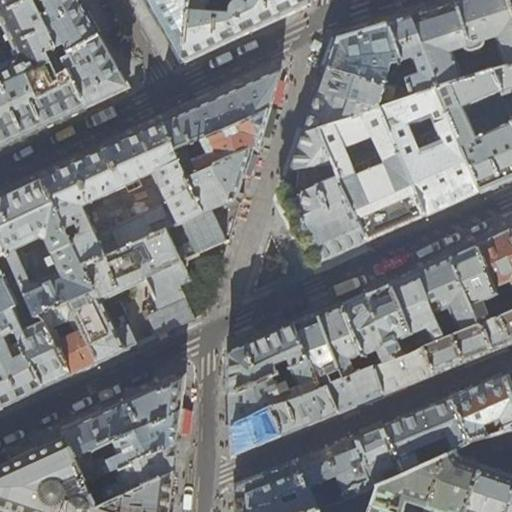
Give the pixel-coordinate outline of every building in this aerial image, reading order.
[(0,0),(0,148),(34,132),(85,108),(59,57),(33,4),(31,0),(0,0)] [(84,10),(77,0),(40,0),(33,4),(59,57),(99,36),(84,10)] [(146,0),(183,63),(184,62),(189,0),(146,0)] [(189,0),(184,62),(238,37),(310,4),(310,0),(189,0)] [(434,7),(407,15),(440,90),(492,72),(511,64),(511,16),(505,0),(462,0),(455,3),(455,2),(434,7)] [(404,16),(387,22),(410,92),(412,99),(436,91),(440,90),(407,15),(404,16)] [(332,54),(326,67),(410,92),(387,22),(357,32),(337,40),(332,54)] [(111,57),(99,36),(59,57),(85,108),(105,99),(128,88),(111,57)] [(511,64),(492,72),(501,96),(511,92),(511,99),(510,101),(508,97),(503,99),(511,119),(511,64)] [(312,109),(303,137),(318,131),(379,110),(412,99),(410,92),(326,67),(322,81),(312,109)] [(217,98),(163,124),(174,150),(270,107),(274,93),(281,70),(279,68),(217,98)] [(436,91),(451,124),(480,193),(508,181),(511,178),(511,119),(503,99),(501,96),(492,72),(440,90),(436,91)] [(412,99),(379,110),(425,216),(452,205),(480,193),(451,124),(436,91),(412,99)] [(264,129),(270,107),(174,150),(186,178),(250,148),(251,149),(258,152),(264,129)] [(379,110),(318,131),(367,241),(396,229),(425,216),(379,110)] [(186,178),(174,150),(163,124),(95,156),(42,181),(84,268),(180,223),(202,213),(186,178)] [(342,252),(367,241),(318,131),(303,137),(293,163),(284,190),(289,195),(303,229),(319,263),(342,252)] [(237,193),(251,149),(250,148),(186,178),(202,213),(180,223),(196,256),(211,249),(229,240),(240,204),(243,195),(237,193)] [(94,288),(84,268),(42,181),(12,195),(0,200),(0,241),(14,273),(34,316),(38,314),(65,302),(94,288)] [(187,261),(196,256),(180,223),(84,268),(94,288),(65,302),(96,363),(140,344),(121,305),(120,304),(117,303),(104,308),(101,301),(144,282),(158,311),(149,315),(148,319),(157,336),(193,320),(177,285),(188,281),(183,269),(185,269),(187,266),(187,261)] [(511,230),(500,235),(476,245),(506,315),(511,311),(511,230)] [(0,279),(14,273),(0,241),(0,279)] [(443,341),(423,350),(433,376),(470,361),(508,345),(496,318),(506,315),(476,245),(464,251),(450,257),(479,327),(443,341)] [(432,265),(415,272),(433,316),(447,310),(452,324),(439,329),(443,341),(479,327),(450,257),(432,265)] [(414,273),(392,283),(419,352),(423,350),(443,341),(439,329),(433,316),(415,272),(414,273)] [(0,330),(11,326),(42,388),(52,384),(70,376),(38,314),(34,316),(14,273),(0,279),(0,330)] [(379,288),(366,293),(394,362),(419,352),(392,283),(379,288)] [(374,370),(394,362),(366,293),(353,299),(342,304),(368,372),(374,370)] [(78,372),(96,363),(65,302),(38,314),(70,376),(78,372)] [(331,309),(318,315),(345,382),(368,372),(342,304),(331,309)] [(511,343),(511,311),(506,315),(496,318),(508,345),(511,343)] [(307,320),(295,325),(310,362),(321,391),(327,389),(332,387),(326,373),(330,372),(336,385),(345,382),(318,315),(307,320)] [(228,394),(229,394),(279,374),(275,364),(289,359),(291,363),(285,366),(287,371),(310,362),(295,325),(274,334),(229,354),(228,356),(228,375),(228,394)] [(0,408),(1,408),(42,388),(11,326),(0,330),(0,408)] [(410,386),(433,376),(423,350),(419,352),(394,362),(374,370),(384,396),(410,386)] [(229,410),(229,426),(270,410),(321,391),(310,362),(287,371),(279,374),(229,394),(229,410)] [(358,407),(384,396),(374,370),(368,372),(345,382),(336,385),(332,387),(327,389),(338,415),(358,407)] [(63,431),(65,438),(75,458),(181,409),(183,392),(184,377),(137,398),(63,431)] [(474,389),(450,399),(469,444),(489,437),(496,435),(511,429),(511,393),(505,377),(474,389)] [(308,427),(338,415),(327,389),(321,391),(270,410),(281,438),(308,427)] [(411,415),(383,427),(404,473),(448,453),(444,446),(442,445),(430,450),(427,443),(442,437),(445,441),(450,441),(454,451),(469,444),(450,399),(411,415)] [(178,437),(181,409),(75,458),(86,483),(177,441),(178,437)] [(257,448),(281,438),(270,410),(229,426),(230,440),(231,459),(257,448)] [(372,431),(355,438),(376,484),(378,484),(392,479),(404,473),(383,427),(372,431)] [(489,437),(464,511),(511,511),(511,440),(496,435),(489,437)] [(371,505),(368,511),(464,511),(489,437),(469,444),(454,451),(448,453),(404,473),(392,479),(378,484),(371,505)] [(0,509),(7,511),(67,511),(74,492),(87,486),(86,483),(75,458),(65,438),(45,447),(2,466),(0,466),(0,509)] [(237,509),(237,511),(303,511),(317,508),(325,505),(323,502),(320,501),(317,501),(310,485),(321,481),(330,503),(351,495),(376,484),(355,438),(296,462),(234,487),(237,509)] [(174,469),(177,441),(86,483),(87,486),(98,509),(174,473),(174,469)] [(169,511),(174,473),(98,509),(87,486),(74,492),(67,511),(169,511)] [(358,501),(371,505),(378,484),(376,484),(351,495),(358,501)]
